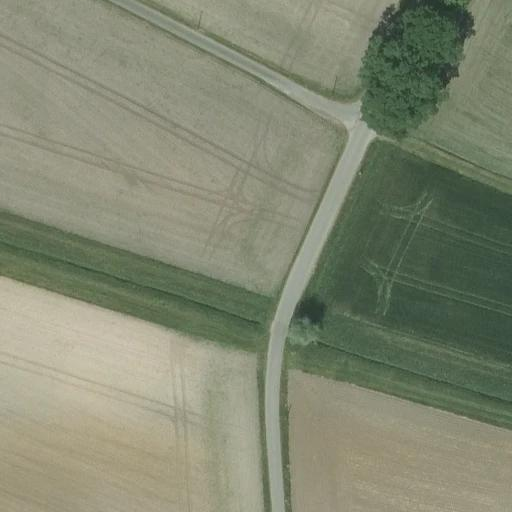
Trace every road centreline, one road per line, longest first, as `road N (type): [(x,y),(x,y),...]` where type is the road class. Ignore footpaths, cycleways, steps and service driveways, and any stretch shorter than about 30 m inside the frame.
road 1 (unclassified): [(278,511),(277,337),(366,126)]
road 2 (unclassified): [(366,126),(120,0)]
road 3 (track): [(366,126),(511,188)]
road 4 (unclassified): [(366,126),(419,0)]
